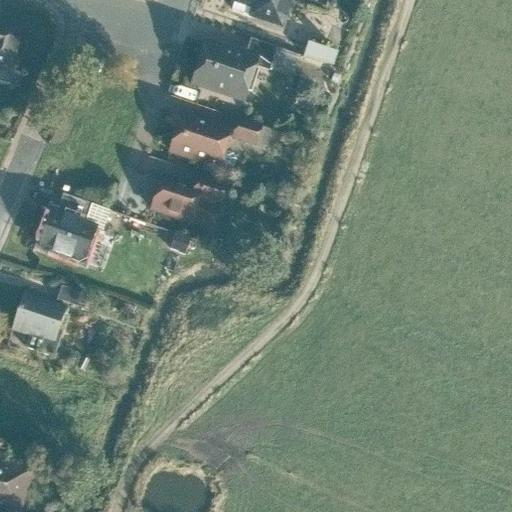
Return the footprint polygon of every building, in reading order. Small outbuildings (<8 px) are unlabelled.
[(237,0),(256,6),(253,15),(285,25),(293,0),(237,0)] [(24,22),(0,18),(0,66),(18,69),(24,22)] [(307,55),(255,38),(249,55),(208,42),(195,83),(252,102),(264,66),(299,77),(307,55)] [(345,49),(316,40),(312,53),(341,62),(345,49)] [(238,116),(235,126),(185,110),(172,149),(225,167),(235,136),(280,151),(286,132),(238,116)] [(231,183),(198,173),(194,185),(163,175),(152,210),(217,229),(231,183)] [(91,205),(64,196),(58,214),(49,211),(36,249),(83,265),(96,227),(85,223),(91,205)] [(190,239),(175,233),(169,249),(184,255),(190,239)] [(62,302),(26,291),(16,325),(60,339),(71,304),(90,310),(95,294),(68,285),(62,302)] [(18,511),(33,469),(0,458),(0,508),(11,511),(18,511)]
